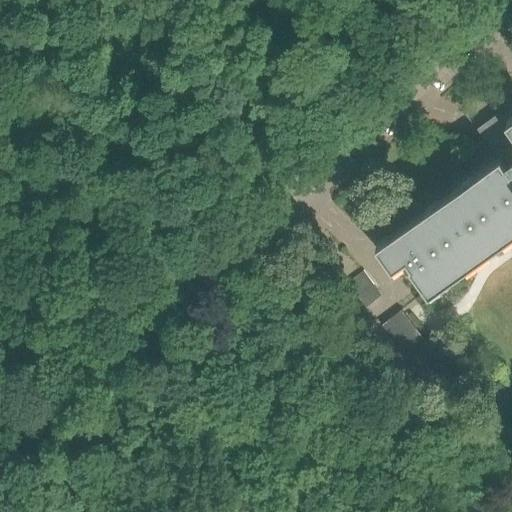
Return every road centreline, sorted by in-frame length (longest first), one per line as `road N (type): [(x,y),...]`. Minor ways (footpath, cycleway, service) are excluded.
road 1 (unknown): [(0,350),(24,338),(144,219),(241,147),(268,135),(345,141)]
road 2 (unclassified): [(0,437),(302,181)]
road 3 (residential): [(302,181),(507,0)]
